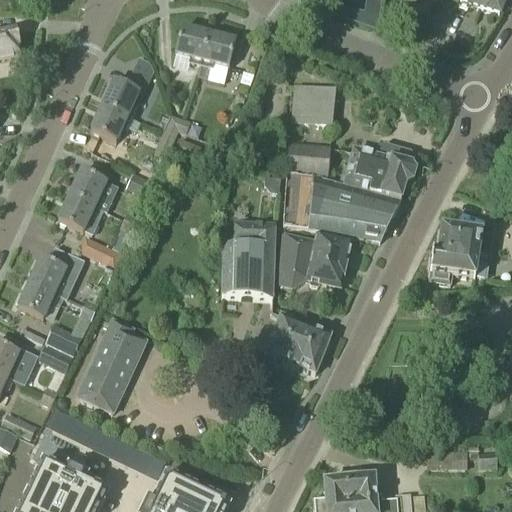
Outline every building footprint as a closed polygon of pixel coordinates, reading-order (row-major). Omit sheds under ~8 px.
[(441,0),(449,2),(448,4),(498,19),(504,0),(441,0)] [(391,11),(391,34),(427,33),(427,10),(391,11)] [(342,14),(341,22),(354,27),(356,16),(342,14)] [(189,68),(200,71),(209,40),(181,32),(174,59),(190,64),(189,68)] [(0,63),(19,59),(14,34),(0,36),(0,63)] [(209,40),(200,71),(212,74),(213,70),(228,74),(235,47),(209,40)] [(132,76),(149,84),(151,79),(146,67),(138,63),(132,76)] [(220,73),(216,92),(234,96),(237,77),(220,73)] [(250,91),(254,80),(243,77),(240,88),(250,91)] [(114,86),(102,111),(131,125),(136,114),(132,112),(139,97),(114,86)] [(294,91),(290,129),(331,132),(334,95),(294,91)] [(102,111),(90,136),(116,148),(123,132),(127,134),(131,125),(102,111)] [(170,120),(162,139),(174,144),(177,137),(170,120)] [(183,125),(170,120),(177,137),(179,137),(184,139),(190,127),(183,125)] [(162,139),(153,159),(165,164),(174,144),(162,139)] [(173,159),(195,167),(200,154),(178,146),(173,159)] [(340,181),(337,191),(338,191),(381,202),(382,202),(399,206),(404,191),(411,189),(414,178),(408,171),(410,161),(407,157),(384,151),(382,150),(378,153),(375,162),(352,156),(345,182),(340,181)] [(329,156),(288,152),(286,178),(285,179),(326,183),(329,156)] [(69,202),(98,215),(103,204),(99,202),(106,187),(80,176),(69,202)] [(152,189),(131,179),(125,194),(146,203),(152,189)] [(285,180),(283,207),(308,210),(387,229),(399,206),(382,202),(381,202),(338,191),(337,191),(330,186),(326,185),(326,183),(285,179),(285,180)] [(98,215),(69,202),(57,227),(83,239),(90,224),(93,225),(98,215)] [(378,248),(387,229),(308,210),(283,207),(282,232),(283,232),(314,236),(376,247),(378,248)] [(122,226),(133,231),(136,224),(126,218),(122,226)] [(133,231),(122,226),(119,234),(130,239),(133,231)] [(221,303),(271,307),(273,233),(234,231),(234,253),(221,253),(221,260),(221,303)] [(429,277),(430,277),(429,287),(450,290),(451,280),(473,283),(476,261),(487,262),(490,241),(440,234),(436,259),(432,258),(429,277)] [(119,258),(83,241),(76,256),(112,273),(119,258)] [(278,293),(291,295),(306,286),(339,294),(349,250),(315,242),(314,249),(282,242),(278,293)] [(29,288),(58,302),(66,305),(84,267),(54,253),(48,266),(41,263),(29,288)] [(196,289),(192,285),(184,285),(181,288),(180,296),(184,300),(192,300),(195,297),(196,289)] [(53,312),(58,302),(29,288),(17,314),(43,325),(50,311),(53,312)] [(82,314),(93,319),(96,311),(85,306),(82,314)] [(93,319),(82,314),(79,321),(89,326),(93,319)] [(264,361),(280,367),(279,368),(297,375),(297,374),(314,380),(329,342),(280,322),(268,350),(264,361)] [(77,402),(112,418),(145,347),(130,340),(132,336),(112,327),(77,402)] [(53,350),(72,359),(78,344),(60,335),(53,350)] [(0,351),(0,382),(10,387),(15,377),(11,375),(17,360),(0,351)] [(36,366),(63,379),(70,364),(43,351),(36,366)] [(0,382),(0,398),(1,395),(5,397),(10,387),(0,382)] [(46,393),(43,401),(53,405),(57,398),(46,393)] [(13,414),(18,403),(6,397),(1,409),(13,414)] [(43,401),(39,408),(49,413),(53,405),(43,401)] [(1,431),(30,445),(35,434),(6,420),(1,431)] [(0,437),(0,457),(7,461),(15,443),(0,437)] [(154,449),(151,456),(161,461),(165,453),(154,449)] [(430,474),(464,475),(464,458),(431,456),(430,474)] [(477,458),(478,474),(495,472),(494,457),(477,458)] [(63,477),(40,466),(17,511),(99,511),(106,498),(83,487),(86,481),(66,471),(63,477)] [(226,511),(228,511),(163,479),(150,506),(144,504),(140,511),(226,511)] [(311,506),(311,511),(408,511),(407,498),(393,500),(393,504),(379,505),(379,500),(373,501),(372,482),(321,488),(323,504),(311,506)]
